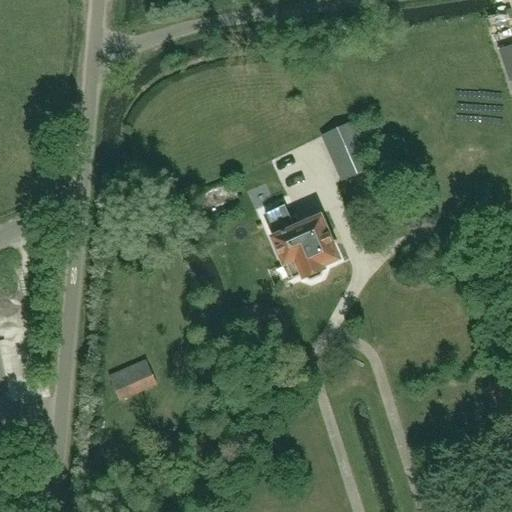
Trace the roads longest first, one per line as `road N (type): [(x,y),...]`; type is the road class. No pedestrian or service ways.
road 1 (unclassified): [(52,511),(95,61)]
road 2 (unclassified): [(95,61),(226,21),(370,0)]
